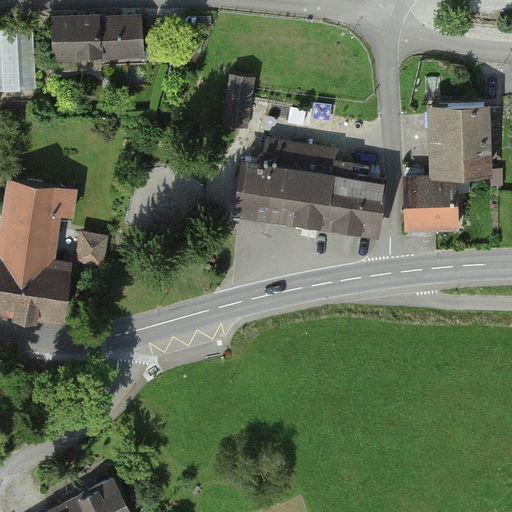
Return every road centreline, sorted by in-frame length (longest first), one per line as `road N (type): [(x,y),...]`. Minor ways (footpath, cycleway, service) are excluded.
road 1 (tertiary): [(398,272),(244,301),(125,335)]
road 2 (residential): [(383,34),(398,272)]
road 3 (unclassified): [(125,335),(111,394),(75,435),(34,456)]
road 4 (residential): [(238,0),(343,12),(383,34)]
road 5 (residential): [(383,34),(511,53)]
road 6 (residential): [(398,272),(427,301),(511,304)]
road 7 (residential): [(34,456),(52,422),(59,372),(48,339)]
